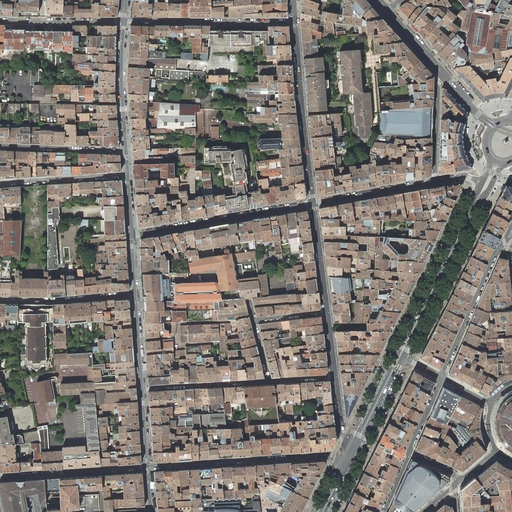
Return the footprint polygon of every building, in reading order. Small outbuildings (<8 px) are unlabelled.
[(8,16),(12,16),(13,0),(11,0),(11,2),(11,4),(5,3),(5,2),(6,2),(6,1),(6,0),(2,0),(1,16),(8,16)] [(29,12),(28,0),(18,0),(19,5),(19,12),(29,12)] [(28,0),(29,12),(31,12),(38,12),(38,8),(39,8),(38,0),(28,0)] [(63,13),(64,1),(63,0),(45,0),(45,1),(44,1),(44,5),(46,5),(46,6),(46,13),(52,13),(54,13),(63,13)] [(164,17),(168,17),(168,3),(168,2),(167,0),(165,0),(165,2),(158,2),(157,0),(153,0),(153,1),(153,3),(152,11),(152,17),(164,17)] [(168,3),(168,17),(175,17),(181,17),(181,3),(180,0),(167,0),(168,2),(168,3)] [(180,0),(181,3),(181,17),(183,17),(189,17),(188,0),(180,0)] [(210,0),(188,0),(189,17),(202,17),(212,17),(211,7),(211,1),(210,0)] [(321,11),(322,11),(325,12),(326,5),(319,3),(318,3),(308,0),(303,0),(303,3),(303,5),(317,10),(318,5),(321,6),(320,9),(319,8),(319,10),(321,11)] [(340,13),(340,14),(360,17),(371,7),(364,0),(352,0),(353,0),(351,0),(341,0),(341,1),(344,1),(342,13),(340,13)] [(417,5),(413,0),(409,0),(399,8),(399,9),(404,14),(408,19),(418,6),(417,5)] [(441,56),(444,59),(461,42),(463,41),(466,37),(467,31),(471,10),(474,10),(475,9),(485,10),(489,3),(490,0),(458,0),(459,1),(462,4),(465,7),(466,9),(466,10),(465,10),(462,20),(460,28),(459,29),(459,30),(457,30),(457,33),(438,52),(441,56)] [(511,0),(499,0),(496,6),(493,13),(502,14),(510,15),(511,15),(511,0)] [(73,2),(70,2),(67,1),(64,1),(63,13),(63,17),(68,17),(73,17),(73,9),(76,9),(78,9),(78,4),(78,2),(76,2),(73,2)] [(131,17),(142,17),(143,2),(133,1),(131,13),(131,16),(131,17)] [(148,17),(152,17),(152,11),(153,3),(148,4),(148,2),(143,2),(142,17),(148,17)] [(287,12),(287,2),(271,4),(270,4),(262,4),(262,13),(257,13),(257,17),(287,17),(288,17),(288,15),(287,12)] [(95,4),(91,3),(91,9),(78,9),(76,9),(73,9),(73,17),(92,17),(98,17),(99,5),(95,4)] [(452,68),(454,70),(456,67),(459,64),(462,64),(464,63),(464,66),(469,65),(470,65),(493,61),(491,52),(501,51),(505,50),(508,30),(505,29),(496,28),(488,26),(491,12),(493,13),(496,6),(489,3),(485,10),(475,9),(474,10),(471,10),(467,31),(466,37),(463,41),(461,42),(444,59),(452,68)] [(229,6),(229,17),(236,17),(245,17),(245,14),(257,13),(262,13),(262,4),(256,5),(256,4),(251,4),(245,5),(232,6),(229,6)] [(118,11),(118,7),(99,5),(98,17),(117,17),(117,16),(118,11)] [(302,8),(301,12),(312,15),(321,19),(322,11),(321,11),(320,15),(318,14),(319,10),(317,10),(303,5),(302,8)] [(409,21),(412,23),(426,6),(427,5),(425,5),(423,5),(420,8),(418,6),(408,19),(409,21)] [(428,41),(431,45),(442,32),(446,27),(447,26),(451,21),(456,16),(450,11),(453,8),(450,7),(450,5),(448,5),(448,7),(447,9),(447,12),(445,14),(436,25),(425,38),(428,41)] [(415,27),(418,31),(429,18),(432,15),(438,7),(433,7),(430,7),(426,6),(412,23),(415,27)] [(218,17),(223,17),(223,7),(211,7),(212,17),(218,17)] [(376,12),(371,7),(360,17),(361,18),(366,21),(382,19),(376,12)] [(422,35),(425,38),(436,25),(445,14),(438,8),(438,7),(432,15),(429,18),(418,31),(422,35)] [(456,15),(462,20),(465,10),(461,10),(456,15)] [(300,16),(300,19),(318,24),(325,26),(325,21),(327,12),(325,12),(322,11),(321,19),(312,15),(301,12),(300,16)] [(325,21),(332,22),(360,26),(361,18),(360,17),(340,14),(327,12),(325,21)] [(511,15),(510,15),(502,14),(493,13),(491,12),(488,26),(496,28),(505,29),(508,30),(511,30),(511,15)] [(451,21),(460,28),(462,20),(456,15),(456,16),(451,21)] [(360,26),(361,34),(367,33),(367,32),(373,31),(391,29),(386,23),(382,19),(366,21),(361,18),(360,26)] [(301,25),(301,26),(316,31),(317,26),(321,27),(320,31),(321,31),(324,29),(325,26),(318,24),(300,19),(301,25)] [(320,38),(323,38),(334,37),(332,22),(325,21),(325,26),(324,29),(321,31),(321,32),(320,38)] [(435,49),(438,52),(457,33),(457,30),(459,30),(459,29),(460,28),(451,21),(447,26),(446,27),(442,32),(431,45),(435,49)] [(116,25),(95,25),(95,28),(98,28),(98,33),(95,33),(95,36),(116,36),(116,30),(116,26),(116,25)] [(154,35),(155,25),(154,25),(154,26),(130,25),(130,31),(130,34),(129,34),(148,35),(154,35)] [(160,26),(155,25),(154,35),(157,35),(169,36),(169,26),(160,26)] [(175,26),(169,26),(169,36),(172,36),(178,37),(178,38),(179,39),(182,40),(183,39),(183,37),(182,37),(183,26),(175,26)] [(191,26),(183,26),(182,37),(183,37),(189,37),(190,37),(190,34),(191,35),(193,35),(194,35),(194,37),(200,37),(201,26),(191,26)] [(202,26),(201,26),(200,37),(201,38),(209,38),(209,32),(209,31),(210,26),(202,26)] [(288,26),(267,26),(268,31),(269,45),(290,45),(289,34),(288,26)] [(301,26),(302,41),(312,40),(311,39),(316,39),(320,38),(321,32),(316,31),(301,26)] [(391,29),(373,31),(373,38),(396,34),(393,31),(391,29)] [(0,55),(2,55),(2,51),(3,51),(3,49),(12,49),(13,31),(4,30),(4,41),(4,44),(0,43),(0,55)] [(13,31),(12,49),(24,49),(24,47),(24,31),(13,31)] [(32,31),(24,31),(24,47),(27,47),(28,47),(30,47),(30,50),(34,50),(34,47),(34,31),(32,31)] [(37,31),(34,31),(34,47),(34,50),(44,50),(44,47),(43,46),(44,31),(37,31)] [(49,49),(53,49),(53,31),(50,31),(44,31),(43,46),(44,47),(49,47),(49,49)] [(53,31),(53,49),(57,49),(57,47),(62,47),(63,47),(63,31),(56,31),(53,31)] [(63,47),(63,51),(68,51),(68,52),(68,53),(72,52),(72,46),(78,47),(78,36),(77,36),(75,36),(73,36),(73,31),(67,31),(66,31),(63,31),(63,47)] [(209,32),(209,38),(208,46),(253,46),(253,45),(259,45),(258,40),(263,40),(263,45),(269,45),(268,31),(209,31),(209,32)] [(148,35),(129,34),(129,42),(148,42),(148,37),(150,37),(150,38),(154,38),(155,38),(157,38),(157,35),(154,35),(148,35)] [(396,34),(373,38),(374,46),(402,41),(398,37),(396,34)] [(83,36),(82,36),(82,38),(87,38),(87,47),(116,49),(116,36),(95,36),(87,36),(84,36),(83,36)] [(193,42),(192,53),(193,53),(200,53),(201,42),(201,38),(200,37),(194,37),(190,37),(189,37),(189,41),(193,42)] [(303,51),(303,58),(318,57),(316,39),(311,39),(312,40),(302,41),(303,51)] [(402,41),(374,46),(375,53),(380,53),(395,51),(405,50),(410,49),(405,45),(402,41)] [(148,42),(129,42),(129,50),(148,51),(153,51),(153,47),(156,47),(157,47),(157,44),(150,44),(148,44),(148,42)] [(290,49),(290,45),(269,45),(263,45),(263,48),(266,47),(266,53),(263,53),(263,55),(265,55),(267,55),(291,54),(290,49)] [(116,56),(116,49),(87,47),(87,51),(94,52),(94,55),(116,56)] [(505,50),(501,51),(502,56),(511,55),(511,56),(508,57),(509,58),(510,58),(511,58),(511,57),(511,48),(510,49),(505,50)] [(342,64),(340,64),(339,64),(340,74),(343,74),(344,93),(352,93),(354,115),(355,115),(355,126),(358,125),(358,134),(361,138),(368,137),(370,134),(369,124),(372,124),(371,117),(372,117),(370,92),(362,93),(359,60),(360,60),(359,49),(339,51),(340,58),(341,58),(342,64)] [(129,50),(128,57),(146,58),(147,58),(161,58),(161,51),(157,51),(156,51),(153,51),(148,51),(129,50)] [(456,67),(454,70),(469,86),(483,102),(489,99),(493,98),(506,97),(511,85),(511,57),(511,58),(510,58),(498,81),(496,82),(495,78),(485,80),(484,81),(473,70),(477,66),(481,66),(481,68),(484,70),(492,68),(494,66),(493,62),(502,60),(502,56),(501,51),(491,52),(493,61),(470,65),(469,65),(464,66),(456,67)] [(72,54),(72,62),(84,62),(84,54),(72,54)] [(291,58),(291,54),(267,55),(265,55),(265,56),(266,57),(267,57),(267,59),(276,59),(276,65),(291,65),(291,58)] [(405,55),(396,56),(388,57),(389,62),(392,61),(397,66),(399,64),(401,66),(397,70),(397,71),(398,71),(398,74),(401,76),(419,60),(416,57),(414,54),(405,55)] [(92,63),(115,64),(116,56),(94,55),(92,55),(92,61),(92,63)] [(308,112),(326,110),(324,88),(326,87),(325,79),(324,79),(322,56),(318,57),(303,58),(303,60),(304,62),(304,72),(305,80),(305,82),(306,93),(306,96),(307,102),(307,107),(307,111),(308,112)] [(128,57),(128,67),(146,68),(153,69),(162,69),(169,70),(175,70),(176,59),(161,58),(147,58),(146,58),(128,57)] [(392,71),(392,74),(393,81),(398,80),(398,82),(398,85),(409,84),(408,83),(414,78),(426,67),(422,64),(419,60),(401,76),(398,74),(398,71),(397,71),(392,71)] [(72,69),(76,70),(115,72),(115,67),(115,64),(92,63),(90,62),(88,62),(84,62),(72,62),(72,69)] [(265,65),(259,65),(259,75),(276,75),(292,75),(292,70),(291,65),(276,65),(267,65),(265,65)] [(162,77),(162,69),(153,69),(146,68),(128,67),(127,77),(149,78),(152,79),(155,79),(188,82),(189,71),(175,70),(169,70),(169,78),(162,77)] [(430,72),(426,67),(414,78),(408,83),(409,84),(412,84),(419,84),(425,84),(425,80),(433,76),(430,72)] [(31,85),(34,85),(38,85),(39,75),(39,73),(39,69),(39,68),(31,68),(31,70),(31,85)] [(94,83),(94,86),(115,87),(115,77),(115,72),(76,70),(75,73),(83,73),(84,73),(85,75),(89,75),(90,74),(94,74),(94,83)] [(44,85),(51,85),(52,85),(52,80),(45,80),(45,75),(39,75),(38,85),(44,85)] [(413,98),(414,99),(433,99),(433,92),(434,76),(433,76),(425,80),(425,84),(419,84),(412,84),(413,94),(412,95),(412,98),(413,99),(413,98)] [(127,80),(128,94),(153,95),(154,95),(154,93),(155,93),(156,93),(156,92),(155,92),(154,91),(154,89),(154,85),(155,79),(152,79),(149,78),(127,77),(127,80)] [(248,106),(260,107),(261,107),(261,104),(262,104),(262,100),(264,100),(267,100),(267,94),(267,89),(274,89),(274,93),(294,93),(293,87),(293,82),(259,82),(248,82),(248,89),(248,94),(248,106)] [(45,94),(51,94),(51,85),(44,85),(44,88),(40,88),(40,87),(38,87),(38,85),(34,85),(33,96),(45,97),(45,94)] [(58,85),(58,94),(71,94),(71,89),(71,85),(58,85)] [(92,85),(84,85),(85,101),(90,101),(93,98),(93,90),(93,86),(92,85)] [(201,92),(200,103),(210,103),(211,92),(201,92)] [(452,96),(448,92),(442,97),(451,107),(457,101),(452,96)] [(128,94),(129,100),(146,102),(153,102),(153,95),(128,94)] [(451,107),(442,97),(441,96),(441,108),(440,119),(444,118),(448,119),(449,119),(448,114),(449,113),(447,111),(451,107)] [(414,99),(385,102),(385,109),(405,108),(411,108),(433,106),(433,102),(433,99),(414,99)] [(129,100),(129,109),(149,110),(155,110),(158,111),(159,102),(154,102),(153,106),(152,107),(147,107),(146,102),(129,100)] [(469,115),(457,101),(451,107),(447,111),(449,113),(453,116),(452,118),(452,120),(464,124),(465,122),(465,121),(466,119),(467,117),(468,116),(469,115)] [(185,128),(195,128),(195,111),(199,112),(199,108),(200,105),(159,102),(158,111),(158,119),(157,128),(166,128),(185,128)] [(11,103),(9,103),(9,112),(20,112),(20,107),(20,103),(11,103)] [(30,104),(30,107),(30,112),(38,112),(39,112),(39,109),(38,104),(33,104),(30,104)] [(56,113),(57,124),(65,124),(65,118),(59,118),(59,113),(65,113),(64,104),(56,104),(56,113)] [(65,118),(65,124),(67,124),(73,125),(73,122),(67,122),(67,118),(74,118),(74,125),(76,125),(75,121),(75,113),(75,104),(64,104),(65,113),(65,118)] [(93,113),(117,112),(116,109),(116,105),(93,105),(91,105),(91,108),(93,108),(93,113)] [(405,108),(379,110),(380,119),(380,132),(407,133),(410,133),(411,111),(432,112),(432,109),(433,106),(411,108),(405,108)] [(196,134),(196,139),(203,139),(204,109),(199,108),(199,112),(195,111),(195,128),(196,134)] [(129,109),(130,118),(145,118),(148,118),(148,117),(146,116),(146,112),(149,112),(149,110),(129,109)] [(378,132),(378,134),(391,134),(416,135),(416,138),(432,137),(432,125),(432,112),(411,111),(410,133),(380,132),(378,132)] [(331,136),(342,135),(341,123),(340,113),(334,113),(329,114),(330,124),(309,127),(310,138),(331,136)] [(282,149),(300,146),(298,137),(298,135),(295,114),(278,114),(260,114),(253,114),(249,114),(249,121),(253,120),(253,122),(275,123),(278,123),(281,123),(281,138),(260,139),(257,142),(257,146),(260,149),(276,148),(276,149),(278,149),(282,149)] [(329,114),(308,115),(309,127),(330,124),(329,114)] [(145,118),(130,118),(131,129),(146,129),(146,124),(151,124),(151,118),(148,118),(145,118)] [(157,128),(158,119),(154,119),(151,118),(151,124),(146,124),(146,129),(157,128)] [(444,118),(440,119),(440,131),(446,131),(451,132),(462,133),(462,132),(462,130),(462,128),(463,127),(463,126),(464,124),(452,120),(450,120),(449,119),(448,119),(444,118)] [(40,125),(40,127),(40,128),(40,130),(40,144),(46,144),(52,144),(52,131),(52,129),(53,123),(51,123),(50,129),(50,131),(42,130),(42,128),(43,128),(43,123),(40,123),(40,125)] [(0,142),(4,142),(9,143),(9,128),(9,125),(7,125),(7,127),(1,127),(2,125),(0,124),(0,142)] [(65,124),(65,132),(64,145),(70,145),(76,145),(76,136),(76,128),(76,125),(74,125),(73,125),(67,124),(65,124)] [(9,128),(9,143),(16,143),(21,143),(20,128),(20,125),(15,125),(15,128),(12,128),(12,125),(9,125),(9,128)] [(20,128),(21,143),(25,143),(30,143),(30,127),(30,126),(29,126),(28,126),(28,127),(25,127),(25,128),(20,128)] [(30,127),(30,143),(36,144),(40,144),(40,130),(40,128),(40,127),(30,127)] [(118,127),(98,127),(98,131),(89,131),(85,132),(85,136),(94,135),(103,135),(118,135),(118,130),(118,127)] [(52,131),(52,144),(58,145),(64,145),(65,132),(52,131)] [(446,131),(440,131),(438,166),(453,164),(453,158),(467,157),(465,153),(464,150),(463,146),(462,144),(462,143),(462,141),(462,138),(462,133),(451,132),(446,131)] [(391,134),(378,134),(378,136),(374,142),(371,149),(370,153),(369,155),(374,155),(375,186),(379,185),(383,184),(381,165),(382,159),(383,157),(383,154),(384,151),(390,137),(391,134)] [(76,136),(76,145),(82,145),(88,146),(88,137),(95,137),(94,135),(85,136),(76,136)] [(103,135),(94,135),(95,137),(95,138),(100,138),(100,146),(103,146),(119,147),(119,140),(118,135),(103,135)] [(345,145),(345,141),(344,141),(332,143),(331,136),(310,138),(312,149),(333,147),(341,146),(343,145),(345,145)] [(403,139),(390,137),(384,151),(383,154),(389,155),(387,160),(390,161),(395,146),(397,142),(402,142),(403,139)] [(431,141),(432,137),(414,138),(414,145),(414,147),(423,146),(431,145),(431,141)] [(414,145),(414,138),(406,139),(406,145),(412,145),(412,148),(407,148),(405,148),(404,181),(408,180),(413,179),(414,148),(414,147),(414,145)] [(406,145),(406,139),(403,139),(402,142),(400,147),(396,158),(395,164),(396,182),(400,181),(404,181),(405,148),(406,145)] [(431,159),(431,145),(423,146),(422,177),(426,177),(429,176),(430,174),(431,159)] [(301,156),(300,146),(282,149),(278,149),(279,158),(301,156)] [(333,147),(312,149),(313,160),(334,157),(333,149),(335,149),(335,150),(340,149),(341,148),(341,146),(333,147)] [(393,183),(396,182),(395,164),(396,158),(400,147),(395,146),(390,161),(390,162),(390,164),(391,173),(388,173),(390,183),(393,183)] [(423,146),(414,147),(414,148),(413,179),(417,178),(422,177),(423,146)] [(243,209),(249,208),(246,193),(245,183),(248,183),(246,174),(246,171),(245,172),(245,168),(248,167),(247,160),(245,161),(244,154),(245,154),(245,148),(230,151),(230,147),(204,148),(204,162),(216,162),(215,168),(219,167),(219,162),(231,162),(232,162),(230,163),(232,174),(232,177),(233,184),(233,185),(235,195),(225,197),(227,212),(243,209)] [(133,155),(133,158),(148,157),(148,154),(171,153),(170,148),(155,148),(132,150),(133,155)] [(181,156),(195,155),(195,148),(192,148),(180,148),(181,156)] [(28,166),(28,152),(19,151),(14,151),(14,161),(14,165),(19,166),(18,162),(24,162),(24,166),(28,166)] [(67,156),(68,153),(65,153),(60,153),(56,153),(56,166),(62,166),(65,166),(70,166),(70,162),(69,162),(69,156),(67,156)] [(81,167),(86,166),(87,160),(87,154),(83,154),(79,153),(79,162),(79,167),(81,167)] [(101,161),(101,154),(93,154),(87,154),(87,160),(86,166),(94,165),(93,161),(101,161)] [(107,164),(107,163),(106,154),(103,154),(101,154),(101,161),(93,161),(94,165),(96,165),(107,164)] [(107,163),(120,163),(120,159),(120,155),(106,154),(107,163)] [(374,155),(369,155),(368,163),(367,163),(369,187),(372,186),(375,186),(374,155)] [(302,165),(301,156),(279,158),(255,161),(256,170),(302,165)] [(341,163),(340,156),(334,157),(313,160),(314,166),(314,170),(332,168),(335,168),(339,167),(341,167),(348,166),(347,163),(345,163),(344,162),(341,163)] [(386,184),(390,183),(388,173),(391,173),(390,164),(386,164),(385,158),(385,159),(385,156),(383,157),(382,159),(381,165),(383,184),(386,184)] [(468,159),(467,157),(453,158),(453,164),(455,172),(463,170),(471,169),(472,166),(469,161),(468,159)] [(121,166),(120,163),(107,163),(107,164),(108,172),(121,171),(121,166)] [(154,163),(141,164),(141,163),(133,164),(134,176),(134,179),(143,178),(144,177),(145,177),(147,176),(148,177),(161,177),(169,177),(171,177),(174,177),(178,177),(178,174),(174,174),(174,163),(154,163)] [(365,188),(369,187),(367,163),(361,164),(358,165),(358,168),(360,188),(365,188)] [(102,172),(108,172),(107,164),(96,165),(96,173),(102,172)] [(453,164),(438,166),(438,174),(439,175),(447,173),(455,172),(453,164)] [(14,178),(14,165),(13,165),(11,165),(7,165),(5,165),(6,179),(9,178),(14,178)] [(19,178),(22,178),(22,166),(19,166),(14,165),(14,178),(19,178)] [(96,173),(96,165),(94,165),(86,166),(81,167),(81,174),(88,173),(96,173)] [(303,174),(302,165),(256,170),(257,179),(303,174)] [(356,189),(360,188),(358,168),(358,165),(355,165),(349,166),(350,173),(352,190),(356,189)] [(31,166),(28,166),(24,166),(22,166),(22,178),(31,177),(31,166)] [(48,176),(48,168),(42,168),(42,166),(36,166),(36,177),(43,176),(48,176)] [(72,174),(71,166),(70,166),(65,166),(62,166),(62,175),(67,175),(72,174)] [(348,190),(352,190),(350,173),(349,166),(348,166),(341,167),(339,167),(340,175),(341,180),(342,180),(344,191),(348,190)] [(179,191),(179,193),(179,196),(186,195),(186,201),(187,200),(189,219),(193,218),(196,217),(196,201),(195,199),(195,196),(195,178),(195,170),(195,168),(190,168),(188,168),(188,183),(178,183),(178,184),(178,187),(179,191)] [(324,180),(332,179),(332,176),(333,176),(332,168),(314,170),(315,176),(316,181),(324,180)] [(211,177),(210,170),(201,170),(202,179),(211,177)] [(304,182),(303,174),(257,179),(259,188),(264,187),(266,187),(274,186),(277,185),(280,185),(284,185),(285,185),(293,184),(304,182)] [(339,192),(344,191),(342,180),(341,180),(340,175),(338,175),(336,175),(333,176),(332,176),(332,179),(334,193),(339,192)] [(135,185),(135,188),(154,186),(170,186),(171,186),(178,187),(178,184),(178,177),(174,177),(171,177),(169,177),(169,179),(171,179),(171,185),(169,185),(169,184),(166,184),(166,181),(165,180),(157,180),(147,180),(147,176),(145,177),(144,177),(143,178),(134,179),(135,185)] [(330,194),(334,193),(332,179),(324,180),(325,194),(330,194)] [(106,197),(123,195),(122,187),(122,180),(101,181),(102,193),(103,197),(106,196),(106,197)] [(211,215),(216,214),(212,195),(212,193),(210,194),(209,189),(212,188),(211,180),(203,182),(204,189),(202,190),(203,195),(206,216),(211,215)] [(321,195),(325,194),(324,180),(316,181),(316,189),(317,195),(317,196),(318,196),(321,195)] [(102,193),(101,181),(97,182),(93,182),(94,193),(94,197),(95,197),(97,197),(97,193),(102,193)] [(87,193),(86,182),(83,183),(78,183),(79,194),(82,194),(82,197),(87,197),(87,193)] [(94,193),(93,182),(89,182),(86,182),(87,193),(87,197),(91,197),(90,193),(94,193)] [(306,198),(304,182),(293,184),(296,200),(302,199),(306,198)] [(451,184),(444,186),(445,195),(455,200),(462,185),(462,182),(451,184)] [(64,184),(59,184),(59,196),(59,200),(59,204),(62,204),(61,200),(64,200),(64,196),(71,196),(71,183),(64,184)] [(79,194),(78,183),(75,183),(71,183),(71,196),(71,197),(73,197),(73,194),(79,194)] [(51,185),(47,185),(48,207),(52,207),(59,207),(59,204),(59,200),(59,196),(59,184),(51,185)] [(296,200),(293,184),(285,185),(284,185),(286,201),(291,201),(296,200)] [(286,201),(284,185),(280,185),(277,185),(274,186),(277,203),(281,202),(286,201)] [(135,192),(136,194),(148,194),(154,194),(155,194),(155,191),(165,191),(165,188),(170,188),(171,193),(179,193),(179,191),(178,187),(171,186),(170,186),(154,186),(135,188),(135,192)] [(277,203),(274,186),(266,187),(264,187),(265,189),(270,188),(270,191),(269,192),(265,193),(268,205),(272,204),(277,203)] [(432,188),(426,189),(429,205),(430,209),(435,208),(438,203),(437,202),(439,202),(438,198),(438,197),(438,196),(441,195),(442,196),(443,194),(445,195),(444,186),(432,188)] [(505,186),(500,197),(511,202),(511,201),(511,200),(511,186),(509,186),(505,186)] [(10,199),(10,187),(4,188),(2,188),(3,199),(7,199),(7,200),(7,201),(8,201),(9,201),(10,201),(10,200),(10,199)] [(17,204),(21,204),(21,201),(20,187),(13,187),(10,187),(10,199),(10,200),(11,201),(11,204),(15,204),(14,201),(17,201),(17,204)] [(264,187),(259,188),(258,188),(258,190),(255,191),(258,206),(263,205),(268,205),(265,193),(265,189),(264,187)] [(418,190),(422,211),(430,209),(429,205),(426,189),(422,189),(418,190)] [(410,192),(415,220),(424,220),(422,211),(418,190),(414,191),(410,192)] [(258,206),(255,191),(246,193),(249,208),(253,207),(258,206)] [(405,214),(406,220),(407,220),(415,220),(410,192),(405,192),(401,193),(405,214)] [(136,194),(136,206),(165,201),(167,201),(166,193),(155,194),(154,194),(154,198),(149,199),(148,194),(136,194)] [(222,213),(227,212),(225,197),(224,193),(212,195),(216,214),(222,213)] [(397,215),(398,220),(406,220),(405,214),(401,193),(396,194),(393,195),(395,208),(396,212),(397,215)] [(455,200),(445,195),(443,194),(442,196),(440,198),(438,198),(439,202),(451,208),(455,200)] [(97,205),(123,205),(123,200),(123,195),(106,197),(106,196),(103,197),(97,197),(95,197),(95,198),(97,198),(97,205)] [(186,195),(179,196),(180,199),(182,220),(185,219),(189,219),(187,200),(186,201),(186,195)] [(201,217),(206,216),(203,195),(195,196),(195,199),(196,201),(196,217),(201,217)] [(384,196),(389,220),(398,220),(397,215),(396,212),(395,208),(393,195),(388,195),(384,196)] [(380,219),(389,220),(384,196),(380,197),(376,197),(380,219)] [(371,219),(372,219),(380,219),(376,197),(371,198),(367,199),(371,219)] [(511,202),(500,197),(496,204),(508,210),(509,207),(511,208),(511,202)] [(182,220),(180,199),(172,200),(173,204),(176,204),(177,208),(173,208),(175,221),(178,220),(182,220)] [(363,200),(359,200),(362,220),(371,219),(367,199),(363,200)] [(167,210),(170,222),(172,222),(175,221),(173,208),(171,208),(170,205),(173,204),(172,200),(167,201),(165,201),(167,210)] [(354,219),(356,226),(362,227),(363,227),(359,200),(355,201),(351,202),(354,219)] [(152,213),(159,212),(167,210),(165,201),(136,206),(137,212),(137,215),(152,213)] [(346,219),(354,219),(351,202),(347,203),(343,203),(346,219)] [(435,208),(448,214),(451,208),(439,202),(437,202),(438,203),(435,208)] [(338,215),(338,219),(346,219),(343,203),(339,204),(336,205),(338,215)] [(496,205),(492,213),(506,221),(509,215),(506,213),(507,211),(508,210),(496,204),(496,205)] [(123,205),(103,205),(105,219),(107,219),(124,219),(124,217),(122,217),(122,215),(124,213),(124,207),(123,205)] [(329,206),(329,218),(337,218),(337,219),(338,219),(338,215),(336,205),(332,205),(329,206)] [(319,208),(320,218),(329,218),(329,206),(323,207),(319,208)] [(48,271),(48,275),(51,275),(51,279),(53,279),(52,269),(57,268),(58,268),(58,267),(58,266),(55,227),(59,227),(60,227),(60,220),(59,215),(59,207),(52,207),(48,207),(48,213),(48,267),(48,271)] [(430,221),(444,221),(448,214),(435,208),(430,209),(422,211),(424,220),(430,221)] [(159,212),(162,223),(165,223),(170,222),(167,210),(159,212)] [(299,211),(295,212),(296,222),(298,221),(309,220),(308,210),(307,210),(299,211)] [(157,224),(162,223),(159,212),(152,213),(153,225),(157,224)] [(289,213),(285,214),(286,223),(288,238),(289,242),(289,243),(290,250),(291,254),(299,253),(298,248),(298,246),(300,244),(299,241),(300,241),(299,236),(299,235),(298,233),(298,229),(297,225),(296,222),(295,212),(289,213)] [(146,226),(153,225),(152,213),(137,215),(138,221),(138,227),(138,228),(139,228),(146,226)] [(492,213),(487,223),(497,228),(498,227),(504,230),(508,222),(506,221),(492,213)] [(281,214),(277,215),(279,232),(279,234),(280,239),(280,240),(281,245),(289,243),(289,242),(288,238),(286,223),(285,214),(281,214)] [(255,243),(255,249),(264,248),(263,246),(263,243),(266,242),(266,243),(267,243),(267,244),(268,244),(268,243),(269,243),(269,242),(272,241),(277,241),(278,244),(275,245),(276,250),(276,252),(282,251),(281,245),(280,240),(280,239),(279,234),(279,232),(277,215),(272,216),(268,217),(264,217),(259,218),(252,219),(254,239),(255,243)] [(321,223),(321,225),(346,227),(356,226),(354,219),(346,219),(338,219),(337,219),(337,218),(329,218),(320,218),(321,223)] [(105,234),(125,233),(125,226),(124,219),(107,219),(105,219),(104,219),(105,234)] [(248,220),(244,221),(246,241),(249,240),(250,243),(255,243),(254,239),(252,219),(248,220)] [(362,227),(362,236),(379,236),(380,219),(372,219),(372,227),(370,227),(370,231),(366,230),(366,227),(363,227),(362,227)] [(6,296),(11,296),(12,282),(12,281),(12,279),(10,279),(10,277),(11,259),(11,255),(12,254),(20,255),(21,220),(12,220),(4,220),(3,234),(0,235),(0,256),(2,256),(1,270),(1,275),(1,279),(0,296),(6,296)] [(310,227),(309,220),(298,221),(299,225),(297,225),(298,229),(310,227)] [(414,223),(414,228),(422,229),(427,229),(440,230),(444,221),(430,221),(424,220),(415,220),(407,220),(407,223),(408,224),(411,224),(412,223),(414,223)] [(239,222),(236,222),(237,231),(237,234),(238,242),(246,241),(244,221),(239,222)] [(230,223),(228,224),(230,244),(238,242),(237,234),(237,231),(236,222),(230,223)] [(487,223),(483,230),(499,238),(504,230),(498,227),(497,228),(487,223)] [(219,225),(209,227),(212,247),(218,246),(221,245),(222,255),(214,256),(198,259),(188,260),(190,272),(187,272),(188,277),(192,277),(194,276),(193,272),(210,269),(210,268),(216,267),(219,282),(219,285),(220,288),(220,289),(220,291),(220,293),(222,300),(228,299),(245,298),(252,298),(252,297),(260,297),(258,277),(235,279),(232,261),(256,258),(255,251),(247,252),(246,252),(245,252),(239,253),(232,254),(231,251),(230,244),(228,224),(219,225)] [(322,231),(322,234),(345,235),(347,235),(350,235),(353,235),(358,236),(362,236),(362,227),(356,226),(346,227),(321,225),(322,231)] [(188,251),(188,258),(188,260),(198,259),(196,250),(212,247),(209,227),(200,229),(194,230),(196,249),(191,249),(188,249),(188,251)] [(310,227),(298,229),(298,233),(301,233),(301,234),(299,235),(299,236),(301,236),(311,234),(310,227)] [(410,228),(409,228),(409,234),(401,234),(400,238),(403,238),(408,238),(435,240),(440,230),(427,229),(422,229),(414,228),(410,228)] [(187,231),(184,232),(186,246),(188,246),(187,243),(190,242),(191,249),(196,249),(194,230),(187,231)] [(499,238),(483,230),(478,241),(493,248),(499,238)] [(179,232),(177,233),(183,248),(186,248),(186,246),(184,232),(179,232)] [(125,233),(105,234),(105,238),(98,239),(98,238),(91,238),(91,242),(100,242),(105,241),(126,241),(126,236),(125,233)] [(176,246),(177,252),(184,250),(183,248),(177,233),(174,233),(171,234),(176,246)] [(174,258),(179,257),(177,252),(176,246),(171,234),(168,234),(165,235),(167,242),(169,241),(171,248),(173,247),(175,252),(175,253),(173,253),(174,256),(174,258)] [(301,236),(299,236),(300,241),(299,241),(300,244),(302,243),(312,242),(311,234),(301,236)] [(323,238),(323,241),(341,242),(343,242),(344,238),(347,239),(348,239),(348,237),(347,237),(347,235),(345,235),(322,234),(323,238)] [(162,235),(159,236),(163,251),(167,249),(168,253),(169,255),(171,255),(171,256),(174,256),(173,253),(173,252),(171,248),(169,241),(167,242),(165,235),(162,235)] [(159,257),(159,260),(166,260),(165,254),(162,255),(161,252),(164,252),(163,251),(159,236),(156,236),(153,237),(155,245),(155,246),(155,247),(156,252),(156,254),(156,256),(159,255),(159,257)] [(358,236),(357,242),(367,243),(366,251),(357,251),(357,258),(370,258),(372,258),(375,259),(381,259),(389,259),(390,259),(397,260),(425,261),(435,240),(408,238),(403,238),(400,238),(399,238),(383,237),(382,237),(379,236),(362,236),(358,236)] [(141,245),(141,248),(153,247),(155,247),(155,246),(155,245),(153,237),(141,239),(140,239),(140,240),(141,245)] [(324,246),(324,248),(340,249),(341,249),(346,250),(353,250),(357,250),(357,243),(350,242),(343,242),(341,242),(323,241),(324,246)] [(493,248),(478,241),(474,249),(490,257),(493,248)] [(298,248),(299,253),(300,254),(303,253),(313,251),(312,242),(302,243),(300,244),(298,246),(298,248)] [(127,251),(126,247),(108,248),(108,253),(95,254),(95,257),(106,257),(108,257),(127,256),(127,251)] [(325,254),(325,256),(337,257),(340,257),(341,257),(346,257),(346,254),(348,254),(353,254),(352,257),(356,257),(357,258),(357,251),(357,250),(353,250),(346,250),(341,249),(340,249),(324,248),(325,254)] [(490,257),(474,249),(471,256),(486,264),(490,257)] [(303,253),(300,254),(300,256),(301,260),(302,260),(303,262),(304,262),(314,260),(313,251),(303,253)] [(127,259),(127,256),(108,257),(106,257),(95,257),(95,259),(98,259),(98,263),(95,263),(95,264),(103,264),(106,264),(106,260),(108,260),(109,264),(127,263),(127,259)] [(326,263),(326,267),(341,267),(349,268),(350,257),(346,257),(341,257),(340,257),(340,260),(337,259),(337,257),(325,256),(326,263)] [(486,264),(471,256),(467,264),(483,271),(486,264)] [(355,268),(356,268),(369,269),(370,258),(357,258),(356,257),(356,261),(355,265),(355,268)] [(488,283),(509,281),(508,259),(499,258),(488,283)] [(141,268),(141,273),(154,273),(160,273),(163,273),(169,273),(169,269),(169,265),(169,259),(166,260),(159,260),(160,265),(154,265),(154,260),(140,260),(141,268)] [(381,259),(375,259),(374,268),(374,269),(382,270),(383,270),(388,270),(391,271),(396,271),(419,272),(425,261),(397,260),(390,259),(389,259),(381,259)] [(302,266),(303,271),(305,271),(315,269),(314,260),(304,262),(305,266),(302,266)] [(292,266),(292,268),(293,273),(303,271),(302,266),(302,264),(292,266)] [(483,271),(467,264),(463,271),(480,279),(483,271)] [(35,296),(48,296),(48,279),(48,275),(48,271),(48,267),(47,267),(47,268),(46,268),(45,268),(45,269),(44,269),(44,270),(44,271),(44,279),(40,279),(40,278),(26,278),(22,278),(22,271),(19,270),(19,276),(19,278),(19,287),(20,287),(19,296),(35,296)] [(327,274),(327,276),(340,276),(341,276),(350,277),(351,277),(355,277),(356,268),(355,268),(349,268),(341,267),(326,267),(327,274)] [(284,269),(286,283),(294,281),(300,281),(305,280),(316,278),(315,269),(305,271),(303,271),(293,273),(292,268),(284,269)] [(355,277),(364,278),(369,278),(371,278),(372,278),(374,278),(383,279),(391,280),(396,280),(398,280),(415,281),(419,272),(396,271),(391,271),(388,270),(383,270),(382,270),(374,269),(373,269),(372,269),(369,269),(356,268),(355,277)] [(16,296),(19,296),(20,287),(19,287),(19,278),(19,276),(19,270),(15,269),(15,276),(10,277),(10,279),(12,279),(12,281),(15,281),(16,282),(12,282),(11,296),(16,296)] [(74,280),(76,295),(80,294),(85,294),(83,279),(83,278),(83,275),(82,269),(77,269),(78,276),(78,279),(74,280)] [(48,279),(48,296),(57,296),(66,296),(64,276),(64,274),(64,270),(63,270),(62,270),(62,271),(61,271),(61,272),(61,273),(61,274),(61,278),(53,279),(51,279),(51,275),(48,275),(48,279)] [(463,271),(459,279),(476,287),(480,279),(463,271)] [(154,273),(141,273),(143,298),(143,301),(158,301),(158,302),(161,301),(165,301),(168,301),(175,301),(175,295),(175,291),(175,290),(174,285),(171,284),(169,284),(169,273),(163,273),(160,273),(154,273)] [(110,274),(98,275),(99,280),(96,280),(95,277),(85,277),(85,274),(83,275),(83,278),(83,279),(85,294),(90,293),(98,292),(105,292),(112,291),(111,282),(110,274)] [(128,278),(128,275),(110,274),(111,282),(128,283),(128,278)] [(258,275),(258,277),(260,297),(252,297),(252,298),(253,302),(254,304),(288,301),(288,294),(295,293),(294,281),(286,283),(287,290),(288,292),(287,292),(287,293),(286,293),(286,294),(269,296),(266,274),(258,275)] [(64,276),(66,296),(71,295),(76,295),(74,280),(74,276),(74,275),(64,276)] [(318,292),(316,278),(305,280),(306,287),(307,293),(318,292)] [(364,290),(363,295),(365,295),(366,294),(370,294),(371,289),(379,288),(387,288),(393,286),(409,294),(415,281),(398,280),(396,280),(391,280),(383,279),(374,278),(372,278),(371,278),(369,278),(364,278),(364,288),(364,290)] [(459,279),(456,286),(473,294),(476,287),(459,279)] [(300,281),(294,281),(295,293),(296,294),(296,300),(301,300),(302,302),(302,303),(309,303),(319,301),(318,296),(318,292),(307,293),(306,287),(305,280),(300,281)] [(488,283),(481,298),(489,297),(494,297),(510,295),(509,281),(488,283)] [(129,286),(128,283),(111,282),(112,291),(120,290),(129,290),(129,289),(129,286)] [(188,283),(185,283),(177,283),(174,283),(175,290),(175,291),(175,295),(175,301),(168,301),(165,301),(165,310),(168,310),(172,309),(172,311),(186,311),(186,310),(212,310),(213,310),(217,310),(218,314),(248,311),(246,304),(245,298),(228,299),(222,300),(220,293),(220,291),(220,289),(220,288),(219,285),(219,282),(188,283)] [(370,294),(366,294),(367,298),(370,299),(371,298),(384,298),(385,298),(386,296),(388,298),(389,296),(405,303),(409,294),(393,286),(387,288),(379,288),(371,289),(370,294)] [(456,286),(453,293),(470,302),(473,294),(456,286)] [(350,290),(347,290),(331,293),(332,302),(332,303),(348,301),(351,301),(352,301),(355,301),(363,302),(363,295),(364,290),(356,290),(355,290),(350,290)] [(470,302),(453,293),(449,301),(466,310),(470,302)] [(364,304),(364,309),(371,310),(380,310),(382,310),(401,311),(405,303),(389,296),(388,298),(386,296),(385,298),(384,298),(371,298),(370,299),(367,298),(366,294),(365,295),(363,295),(363,302),(364,301),(364,304)] [(495,311),(511,310),(510,295),(494,297),(495,302),(493,302),(494,307),(494,306),(494,307),(495,307),(495,308),(495,307),(495,309),(490,310),(490,312),(494,312),(495,311)] [(481,298),(477,308),(486,312),(490,312),(490,310),(490,302),(489,297),(481,298)] [(129,299),(114,300),(115,308),(112,308),(112,310),(130,308),(130,303),(129,299)] [(109,300),(105,301),(106,308),(107,308),(112,308),(115,308),(114,300),(109,300)] [(97,301),(90,302),(91,321),(100,320),(100,323),(100,328),(103,327),(103,325),(103,321),(103,320),(103,315),(102,313),(102,311),(102,309),(106,308),(105,301),(97,301)] [(152,301),(143,301),(144,311),(160,310),(165,310),(165,301),(161,301),(158,302),(158,301),(152,301)] [(319,304),(319,301),(309,303),(310,310),(315,309),(319,309),(320,308),(319,304)] [(333,315),(334,322),(351,322),(356,322),(362,322),(364,309),(364,304),(364,301),(363,302),(355,301),(352,301),(351,301),(348,301),(332,303),(333,315)] [(466,310),(449,301),(445,308),(464,317),(466,310)] [(76,303),(64,304),(65,323),(66,327),(68,327),(69,326),(68,323),(89,321),(89,325),(90,325),(91,325),(91,321),(90,302),(76,303)] [(302,303),(302,302),(289,304),(290,312),(299,311),(310,310),(309,303),(302,303)] [(10,304),(6,304),(6,319),(6,321),(8,321),(9,319),(18,319),(18,304),(10,304)] [(56,304),(53,304),(53,311),(53,320),(53,324),(60,323),(62,323),(62,330),(64,330),(66,330),(66,327),(65,323),(64,304),(56,304)] [(285,313),(284,304),(272,305),(273,315),(281,314),(285,313)] [(264,306),(266,315),(271,315),(273,315),(272,305),(264,306)] [(264,306),(254,307),(257,317),(261,316),(266,315),(264,306)] [(53,308),(18,309),(18,319),(18,321),(24,321),(26,365),(32,365),(32,366),(33,366),(32,366),(33,366),(33,367),(34,368),(35,368),(35,369),(35,368),(35,369),(36,369),(37,369),(38,369),(38,368),(39,368),(40,368),(40,367),(40,366),(41,366),(41,365),(41,364),(47,364),(46,320),(53,320),(53,311),(53,308)] [(107,310),(102,311),(102,313),(104,313),(104,315),(103,315),(103,320),(103,321),(105,320),(131,318),(130,313),(130,308),(112,310),(107,310)] [(464,317),(445,308),(442,316),(460,325),(464,317)] [(473,318),(470,323),(483,328),(486,330),(489,331),(488,327),(491,326),(491,323),(490,315),(490,312),(486,312),(477,308),(473,318)] [(144,319),(144,322),(160,322),(163,322),(171,322),(173,322),(172,320),(172,315),(172,311),(172,309),(168,310),(165,310),(160,310),(144,311),(144,319)] [(364,309),(362,322),(366,322),(368,322),(370,322),(395,322),(401,311),(382,310),(380,310),(371,310),(364,309)] [(172,320),(173,322),(177,321),(176,322),(186,321),(212,321),(218,320),(218,314),(217,310),(213,310),(212,310),(186,310),(186,311),(172,311),(172,315),(172,320)] [(504,325),(511,324),(511,314),(511,310),(495,311),(494,312),(490,312),(490,315),(494,315),(494,323),(491,323),(491,326),(495,326),(504,325)] [(248,311),(218,314),(218,320),(226,320),(230,320),(235,320),(249,316),(248,312),(248,311)] [(238,332),(252,329),(251,324),(249,316),(235,320),(230,320),(230,323),(231,323),(231,324),(231,330),(231,334),(232,334),(235,333),(238,332)] [(301,318),(302,327),(304,326),(322,324),(321,320),(321,316),(301,318)] [(460,325),(442,316),(438,324),(457,333),(460,325)] [(297,327),(302,327),(301,318),(295,319),(289,320),(290,328),(297,327)] [(289,328),(290,328),(289,320),(285,321),(281,321),(282,329),(289,328)] [(282,329),(281,321),(278,321),(274,322),(275,330),(278,329),(282,329)] [(144,322),(145,331),(159,330),(161,330),(163,331),(163,336),(169,336),(169,330),(165,330),(165,329),(164,328),(163,322),(160,322),(144,322)] [(275,330),(274,322),(258,324),(260,328),(260,331),(275,330)] [(366,328),(366,330),(368,330),(372,330),(391,330),(395,322),(370,322),(368,322),(366,322),(366,328)] [(61,333),(54,333),(54,348),(67,347),(66,330),(64,330),(62,330),(62,323),(60,323),(61,333)] [(218,324),(219,332),(219,337),(226,335),(227,335),(227,331),(225,331),(224,323),(218,324)] [(470,323),(467,331),(481,337),(483,338),(484,338),(484,340),(487,341),(487,339),(489,339),(489,331),(486,330),(484,335),(481,333),(483,328),(470,323)] [(106,325),(105,325),(106,339),(132,336),(132,331),(131,327),(121,328),(121,324),(106,325)] [(196,333),(203,333),(203,324),(195,325),(188,325),(188,334),(196,333)] [(203,333),(211,332),(211,324),(203,324),(203,333)] [(211,324),(211,332),(219,332),(218,324),(211,324)] [(304,326),(302,327),(297,327),(290,328),(289,328),(290,333),(291,337),(297,336),(296,330),(298,330),(298,331),(302,330),(303,335),(305,335),(306,335),(323,333),(322,324),(304,326)] [(457,333),(438,324),(431,337),(439,341),(449,346),(451,347),(457,333)] [(495,326),(491,326),(488,327),(489,331),(489,339),(495,338),(496,338),(499,338),(502,338),(505,337),(511,336),(511,324),(504,325),(495,326)] [(181,343),(188,342),(188,334),(188,325),(180,325),(180,326),(180,342),(181,343)] [(226,341),(227,343),(238,341),(240,341),(254,338),(253,333),(252,329),(238,332),(240,339),(238,338),(227,340),(226,335),(219,337),(220,341),(220,342),(226,341)] [(278,331),(278,329),(275,330),(260,331),(261,336),(262,340),(278,338),(289,337),(291,337),(290,333),(277,335),(277,333),(278,333),(278,331)] [(335,330),(336,339),(350,339),(353,339),(359,339),(359,335),(357,334),(357,330),(350,330),(335,330)] [(359,335),(359,339),(387,339),(391,330),(372,330),(368,330),(366,330),(365,330),(361,330),(357,330),(357,334),(359,335)] [(467,331),(462,343),(476,349),(481,337),(467,331)] [(204,342),(212,341),(211,332),(203,333),(204,342)] [(211,332),(212,341),(220,341),(219,337),(219,332),(211,332)] [(188,342),(196,342),(196,333),(188,334),(188,342)] [(324,342),(323,333),(306,335),(305,335),(303,335),(302,336),(302,338),(305,337),(306,342),(304,343),(302,343),(303,345),(304,345),(306,345),(307,344),(324,342)] [(104,339),(104,338),(102,338),(102,339),(102,340),(103,340),(104,340),(104,341),(105,351),(109,350),(110,350),(112,350),(133,347),(132,340),(132,336),(106,339),(104,339)] [(502,338),(499,338),(500,342),(502,341),(503,350),(511,349),(511,336),(505,337),(502,338)] [(278,338),(262,340),(264,345),(265,349),(277,348),(279,348),(282,347),(290,346),(289,337),(278,338)] [(439,341),(431,337),(421,357),(430,362),(433,355),(439,341)] [(481,337),(476,349),(480,351),(485,351),(485,353),(496,352),(495,338),(489,339),(487,339),(487,341),(484,340),(482,339),(483,338),(481,337)] [(92,352),(105,351),(104,341),(104,340),(103,340),(102,340),(102,339),(102,338),(98,339),(98,346),(92,346),(92,352)] [(241,344),(242,349),(256,346),(255,342),(254,338),(240,341),(238,341),(238,344),(241,344)] [(164,348),(165,348),(167,348),(173,348),(173,341),(175,341),(175,340),(173,339),(163,340),(164,348)] [(145,341),(146,350),(160,349),(160,340),(145,341)] [(445,361),(451,347),(449,346),(439,341),(433,355),(443,360),(445,361)] [(324,346),(324,342),(307,344),(306,345),(304,345),(303,345),(293,346),(292,348),(293,354),(299,354),(299,348),(308,347),(308,350),(304,350),(305,353),(308,353),(310,352),(326,350),(324,346)] [(458,352),(464,355),(467,357),(472,359),(473,359),(477,361),(478,359),(472,357),(474,352),(479,354),(478,357),(484,359),(486,360),(486,358),(486,357),(485,354),(485,353),(485,351),(480,351),(476,349),(462,343),(458,352)] [(185,346),(185,350),(186,349),(186,359),(188,359),(197,358),(197,362),(197,364),(197,365),(197,382),(206,381),(205,364),(205,357),(202,358),(201,349),(201,345),(185,346)] [(259,355),(257,350),(256,346),(242,349),(228,350),(228,356),(228,360),(236,359),(243,358),(252,357),(259,355)] [(292,348),(290,346),(282,347),(284,354),(284,356),(289,355),(291,360),(287,361),(287,359),(285,360),(285,361),(288,376),(293,376),(297,376),(296,369),(295,365),(295,364),(293,355),(293,354),(292,348)] [(133,353),(133,347),(112,350),(110,350),(110,352),(115,351),(116,360),(111,360),(111,363),(134,361),(133,353)] [(284,354),(282,347),(279,348),(277,348),(278,351),(280,358),(283,376),(286,376),(288,376),(285,361),(285,360),(285,359),(282,359),(281,357),(282,357),(282,355),(284,354)] [(277,348),(265,349),(266,355),(267,358),(275,357),(274,352),(276,352),(278,351),(277,348)] [(147,360),(147,361),(161,361),(170,360),(174,360),(174,359),(179,359),(180,359),(183,359),(186,359),(186,349),(185,350),(179,350),(173,350),(173,353),(167,353),(165,353),(164,353),(165,359),(162,359),(162,358),(161,358),(161,353),(147,355),(146,355),(147,360)] [(485,354),(486,357),(496,356),(502,356),(511,355),(511,349),(503,350),(502,350),(502,352),(496,352),(485,353),(485,354)] [(327,359),(326,350),(310,352),(308,353),(305,353),(299,354),(293,354),(293,355),(295,364),(298,363),(301,363),(300,357),(305,356),(305,357),(310,356),(310,362),(311,362),(327,359)] [(54,354),(55,365),(68,364),(89,362),(89,366),(93,366),(92,364),(92,352),(67,353),(54,354)] [(275,360),(279,377),(282,377),(283,376),(280,358),(277,358),(276,352),(274,352),(275,357),(275,360)] [(449,372),(456,376),(461,364),(462,360),(464,355),(458,352),(449,372)] [(338,354),(340,364),(351,363),(352,363),(351,353),(338,354)] [(351,353),(352,363),(375,363),(380,354),(363,353),(358,353),(354,353),(351,353)] [(259,355),(252,357),(253,361),(254,363),(254,366),(254,371),(262,370),(261,363),(259,355)] [(441,368),(445,361),(443,360),(433,355),(430,362),(441,368)] [(467,357),(464,355),(462,360),(461,364),(456,376),(464,381),(469,368),(470,367),(471,364),(473,359),(472,359),(467,357)] [(486,358),(486,360),(486,363),(494,363),(497,363),(497,359),(501,359),(501,362),(502,362),(505,362),(511,361),(511,355),(502,356),(496,356),(486,357),(486,358)] [(213,367),(214,381),(221,380),(221,366),(220,362),(220,359),(215,360),(214,357),(213,357),(213,361),(213,364),(213,366),(213,367)] [(252,357),(243,358),(244,363),(244,365),(245,368),(245,371),(246,371),(246,379),(250,379),(254,378),(254,371),(254,366),(246,367),(246,365),(246,362),(249,362),(253,361),(252,357)] [(275,357),(267,358),(268,362),(271,377),(276,377),(279,377),(275,360),(275,357)] [(469,368),(464,381),(472,385),(478,372),(473,369),(476,362),(481,365),(484,359),(478,357),(478,359),(477,361),(473,359),(471,364),(470,367),(469,368)] [(197,358),(188,359),(188,363),(188,364),(188,368),(188,382),(197,382),(197,365),(191,366),(190,362),(197,362),(197,358)] [(243,358),(236,359),(236,362),(237,365),(237,369),(238,379),(246,379),(246,371),(245,371),(245,368),(241,368),(241,364),(242,364),(242,363),(244,363),(243,358)] [(236,359),(228,360),(229,365),(230,380),(238,379),(237,369),(237,365),(236,362),(236,359)] [(298,364),(295,365),(296,369),(305,368),(304,364),(309,364),(309,368),(310,368),(328,366),(327,359),(311,362),(310,362),(301,363),(298,363),(298,364)] [(478,372),(472,385),(480,390),(487,376),(481,373),(483,371),(483,370),(489,373),(493,364),(494,363),(486,363),(486,360),(484,359),(481,365),(480,368),(478,372)] [(170,360),(161,361),(147,361),(146,361),(147,370),(148,370),(150,369),(164,369),(170,368),(170,364),(170,363),(170,360)] [(221,366),(221,380),(230,380),(229,365),(228,360),(225,360),(226,366),(221,366)] [(473,369),(478,372),(480,368),(481,365),(476,362),(473,369)] [(105,369),(105,363),(92,364),(93,366),(89,366),(87,366),(88,382),(60,384),(61,394),(74,393),(79,393),(80,393),(81,403),(85,402),(89,445),(89,450),(83,450),(82,450),(82,449),(80,449),(78,450),(73,450),(73,449),(68,449),(68,450),(62,450),(63,468),(100,465),(100,457),(99,452),(100,452),(99,446),(99,444),(99,440),(98,433),(98,427),(106,426),(108,426),(107,416),(102,417),(102,410),(107,409),(114,409),(115,409),(115,405),(114,402),(131,401),(137,400),(136,393),(136,387),(135,381),(118,381),(115,382),(115,380),(113,380),(113,382),(108,382),(102,382),(101,376),(94,376),(93,369),(101,369),(105,369)] [(351,363),(340,364),(340,368),(341,372),(351,372),(352,372),(351,363)] [(352,363),(351,363),(352,372),(355,372),(371,371),(373,366),(375,363),(352,363)] [(170,376),(170,383),(179,383),(179,370),(173,370),(173,368),(173,364),(170,364),(170,368),(170,374),(170,376)] [(205,364),(206,381),(214,381),(213,367),(208,367),(208,364),(205,364)] [(497,366),(493,364),(489,373),(487,375),(489,376),(491,373),(494,374),(493,378),(496,379),(498,375),(497,366)] [(310,368),(311,375),(315,374),(326,374),(328,371),(328,368),(328,366),(310,368)] [(107,368),(105,369),(101,369),(93,369),(94,376),(101,376),(105,376),(105,375),(108,375),(115,375),(116,375),(118,375),(135,374),(134,370),(134,367),(115,368),(111,368),(107,368)] [(147,370),(148,377),(150,377),(170,376),(170,374),(170,368),(164,369),(150,369),(148,370),(147,370)] [(254,371),(254,378),(260,378),(264,378),(262,370),(254,371)] [(415,370),(409,381),(418,386),(424,375),(415,370)] [(351,372),(341,372),(341,381),(341,385),(343,393),(351,393),(352,391),(359,395),(371,371),(355,372),(352,372),(351,372)] [(498,375),(502,383),(503,382),(504,381),(505,381),(506,380),(507,380),(508,379),(509,379),(510,378),(511,378),(511,377),(511,373),(505,374),(502,374),(498,375)] [(418,388),(429,394),(436,382),(424,375),(418,386),(418,388)] [(487,376),(480,390),(488,394),(496,379),(493,378),(489,376),(487,375),(487,376)] [(496,379),(488,394),(489,395),(490,394),(490,393),(491,392),(492,391),(493,390),(493,389),(494,389),(495,388),(496,387),(496,386),(497,386),(498,385),(499,384),(500,384),(500,383),(501,383),(502,383),(498,375),(496,379)] [(150,377),(148,377),(148,381),(148,384),(149,384),(170,383),(170,376),(150,377)] [(49,379),(37,382),(41,403),(53,400),(49,379)] [(315,401),(316,405),(316,410),(317,410),(324,410),(324,405),(323,396),(322,391),(321,381),(318,381),(314,382),(315,396),(315,397),(315,401)] [(321,381),(322,391),(331,390),(330,386),(329,381),(321,381)] [(409,381),(403,392),(411,396),(414,397),(426,403),(429,394),(418,388),(418,386),(409,381)] [(300,399),(308,398),(306,386),(307,386),(306,382),(299,383),(300,399)] [(315,396),(314,382),(306,382),(307,386),(306,386),(308,398),(308,399),(308,401),(315,401),(315,397),(315,396)] [(294,413),(293,404),(293,401),(293,399),(291,383),(284,384),(286,400),(289,399),(290,403),(286,403),(287,414),(294,413)] [(301,401),(300,399),(299,383),(291,383),(293,399),(293,401),(293,404),(296,404),(298,404),(301,403),(301,401)] [(277,407),(277,405),(274,384),(264,385),(265,394),(265,399),(266,401),(266,406),(267,418),(268,424),(269,423),(279,423),(279,422),(277,407)] [(286,400),(284,384),(274,384),(277,405),(281,405),(280,400),(286,400)] [(265,394),(264,385),(259,385),(253,385),(242,386),(243,390),(243,393),(245,401),(247,418),(248,425),(249,425),(253,425),(258,424),(259,424),(263,424),(268,424),(267,418),(266,406),(266,401),(265,399),(265,394)] [(236,391),(235,386),(228,387),(229,394),(230,401),(230,403),(231,406),(238,405),(237,402),(236,393),(236,391)] [(243,390),(242,386),(237,386),(235,386),(236,391),(236,393),(237,402),(238,405),(238,410),(241,410),(240,405),(240,402),(245,401),(243,393),(243,390)] [(429,417),(446,424),(450,417),(454,409),(455,406),(461,396),(443,386),(429,417)] [(210,414),(224,413),(223,403),(223,402),(223,395),(221,387),(215,387),(208,388),(209,403),(209,404),(209,411),(210,414)] [(232,412),(231,406),(230,403),(230,401),(229,394),(228,387),(221,387),(223,395),(223,402),(223,403),(224,413),(232,412)] [(195,404),(195,405),(195,408),(202,407),(202,404),(201,392),(200,388),(193,389),(194,392),(195,404)] [(202,407),(202,414),(206,414),(209,414),(210,414),(209,411),(206,411),(205,404),(209,403),(208,388),(200,388),(201,392),(202,404),(202,407)] [(185,389),(175,390),(175,394),(176,398),(173,399),(173,401),(174,406),(178,406),(186,406),(185,389)] [(186,406),(186,411),(189,411),(189,406),(195,405),(195,404),(194,392),(193,389),(185,389),(186,406)] [(149,396),(149,400),(165,399),(164,390),(155,391),(148,391),(149,396)] [(164,390),(165,399),(173,399),(176,398),(175,394),(175,390),(164,390)] [(324,405),(332,404),(331,390),(322,391),(323,396),(324,405)] [(351,393),(343,393),(344,402),(346,417),(348,417),(350,414),(359,395),(352,391),(351,393)] [(403,392),(399,402),(410,407),(412,401),(414,397),(411,396),(403,392)] [(511,392),(511,393),(510,394),(508,395),(507,396),(506,397),(505,398),(504,399),(502,400),(501,401),(500,402),(500,403),(499,405),(498,406),(497,407),(496,409),(496,410),(495,411),(495,413),(494,414),(494,416),(494,417),(493,419),(493,420),(493,422),(493,423),(493,425),(493,426),(493,428),(493,429),(494,431),(494,432),(495,434),(495,435),(496,437),(496,438),(497,440),(498,441),(498,442),(499,444),(500,445),(501,446),(502,447),(503,448),(504,449),(505,450),(507,451),(508,452),(509,453),(510,454),(511,455),(511,454),(511,392)] [(446,424),(452,426),(456,428),(458,424),(459,421),(461,417),(463,414),(464,411),(470,401),(461,396),(455,406),(454,409),(450,417),(446,424)] [(410,407),(421,413),(426,403),(414,397),(412,401),(410,407)] [(165,399),(149,400),(149,407),(166,407),(166,402),(173,401),(173,399),(165,399)] [(137,403),(137,400),(131,401),(114,402),(115,405),(118,405),(118,409),(137,407),(137,403)] [(459,421),(458,424),(468,429),(471,423),(480,406),(470,401),(464,411),(463,414),(461,417),(459,421)] [(399,402),(394,412),(401,415),(403,412),(405,413),(404,414),(405,415),(405,417),(404,419),(416,425),(421,413),(410,407),(399,402)] [(317,412),(317,414),(333,412),(332,404),(324,405),(324,410),(317,410),(316,410),(315,410),(316,411),(316,412),(317,412)] [(166,407),(149,407),(150,409),(150,415),(168,415),(173,414),(172,406),(166,407)] [(178,406),(174,406),(172,406),(173,414),(180,414),(186,414),(186,411),(186,406),(178,406)] [(467,430),(480,429),(479,427),(479,426),(479,425),(479,423),(479,422),(479,421),(480,419),(480,418),(480,417),(480,416),(480,415),(480,414),(481,413),(481,412),(481,411),(481,409),(482,408),(482,407),(480,406),(471,423),(468,429),(467,430)] [(137,410),(137,407),(118,409),(115,409),(114,409),(114,411),(118,411),(119,415),(121,415),(138,414),(137,410)] [(299,424),(299,428),(304,428),(309,427),(335,425),(333,412),(317,414),(302,416),(302,420),(299,420),(299,422),(299,424)] [(394,412),(389,422),(400,428),(403,422),(404,419),(403,418),(401,421),(399,420),(401,415),(394,412)] [(226,428),(224,413),(210,414),(209,414),(209,416),(210,426),(216,426),(216,428),(226,428)] [(121,415),(119,415),(114,416),(114,425),(118,425),(120,425),(122,424),(138,423),(138,417),(138,414),(121,415)] [(30,443),(40,443),(40,440),(38,430),(22,433),(20,434),(14,435),(13,433),(11,434),(9,423),(8,416),(7,416),(7,415),(0,416),(0,444),(15,444),(24,443),(30,443)] [(168,415),(150,415),(151,425),(169,424),(169,427),(176,426),(191,426),(192,429),(197,429),(200,429),(200,420),(193,420),(193,419),(180,420),(176,420),(169,420),(168,415)] [(449,435),(452,426),(446,424),(429,417),(425,426),(436,430),(440,432),(446,434),(449,435)] [(248,425),(247,418),(240,420),(240,421),(241,427),(242,427),(245,427),(249,427),(249,425),(248,425)] [(400,428),(389,422),(384,432),(396,438),(394,441),(397,443),(406,448),(408,444),(412,434),(416,425),(404,419),(403,422),(406,424),(403,429),(404,430),(402,435),(398,433),(400,428),(401,428),(400,428)] [(300,437),(300,435),(300,431),(299,431),(299,428),(299,424),(299,422),(299,420),(295,421),(296,423),(292,424),(292,421),(289,421),(289,429),(289,431),(290,436),(290,438),(291,452),(296,452),(300,452),(300,437)] [(250,434),(249,427),(245,427),(245,434),(247,434),(247,439),(243,440),(242,427),(241,427),(240,421),(238,421),(238,423),(237,423),(237,425),(238,426),(238,427),(230,428),(231,435),(231,440),(231,441),(232,456),(251,455),(250,439),(250,434)] [(290,438),(290,436),(289,431),(289,429),(289,421),(287,421),(279,422),(279,423),(280,430),(280,436),(281,453),(286,453),(291,452),(290,438)] [(120,425),(118,425),(119,431),(139,430),(138,426),(138,423),(122,424),(120,425)] [(269,423),(268,424),(263,424),(259,424),(260,438),(261,454),(266,454),(271,454),(270,437),(270,431),(269,423)] [(271,454),(277,453),(281,453),(280,436),(280,430),(279,423),(269,423),(270,431),(270,437),(271,454)] [(169,424),(151,425),(151,434),(169,433),(171,433),(171,432),(170,432),(170,431),(169,431),(169,430),(174,430),(174,433),(174,435),(184,435),(187,435),(190,434),(192,434),(192,429),(191,426),(176,426),(169,427),(169,424)] [(449,435),(454,442),(456,445),(458,447),(459,448),(457,451),(460,454),(462,452),(461,451),(475,439),(467,430),(468,429),(458,424),(456,428),(452,426),(449,435)] [(253,425),(249,425),(249,427),(250,434),(250,439),(251,455),(261,454),(260,438),(254,439),(254,436),(253,425)] [(335,425),(309,427),(310,438),(315,438),(318,438),(336,436),(335,425)] [(446,434),(440,432),(436,430),(425,426),(422,435),(430,438),(432,439),(438,442),(442,444),(444,440),(446,434)] [(41,452),(48,451),(48,449),(46,449),(45,440),(48,440),(48,427),(38,429),(38,430),(40,440),(40,443),(41,449),(41,452)] [(304,428),(299,428),(299,431),(300,431),(300,435),(300,437),(300,452),(304,451),(310,451),(309,438),(310,438),(309,427),(304,428)] [(207,429),(208,439),(208,441),(209,451),(209,458),(214,458),(215,458),(215,449),(218,449),(217,442),(217,436),(217,434),(216,428),(207,429)] [(231,435),(230,428),(226,428),(216,428),(217,434),(217,436),(221,436),(221,437),(220,437),(220,438),(220,439),(220,440),(220,441),(221,441),(221,442),(217,442),(218,449),(218,457),(230,456),(232,456),(231,441),(231,440),(231,435)] [(197,429),(192,429),(192,434),(190,434),(190,438),(190,442),(191,459),(197,459),(199,459),(198,443),(198,442),(198,440),(196,440),(196,443),(194,444),(193,437),(198,436),(197,429)] [(200,429),(197,429),(198,436),(198,440),(198,442),(198,443),(199,459),(204,458),(209,458),(209,451),(208,441),(208,439),(206,440),(207,441),(202,441),(202,437),(202,436),(203,436),(202,435),(202,429),(200,429)] [(475,439),(485,450),(486,449),(486,448),(485,447),(485,446),(484,445),(484,444),(483,443),(483,442),(483,441),(482,440),(482,439),(481,438),(481,436),(481,435),(480,434),(480,433),(480,431),(480,430),(480,429),(467,430),(475,439)] [(107,437),(107,439),(112,439),(119,438),(139,436),(139,433),(139,430),(119,431),(119,433),(113,433),(114,437),(107,437)] [(396,438),(384,432),(379,443),(391,448),(392,446),(394,441),(396,438)] [(169,433),(151,434),(152,442),(165,441),(170,441),(174,441),(179,441),(179,442),(184,442),(185,442),(190,442),(190,438),(190,434),(187,435),(184,435),(174,435),(174,433),(171,433),(169,433)] [(442,444),(436,459),(440,460),(445,462),(451,448),(454,442),(449,435),(446,434),(444,440),(442,444)] [(420,452),(426,454),(430,445),(427,444),(430,438),(422,435),(415,450),(420,452)] [(139,439),(139,436),(119,438),(112,439),(113,445),(115,445),(120,445),(121,445),(140,443),(139,439)] [(337,438),(336,436),(318,438),(315,438),(310,438),(309,438),(310,451),(321,450),(331,449),(333,448),(335,445),(336,442),(337,438)] [(430,445),(426,454),(431,456),(436,459),(442,444),(438,442),(432,439),(430,445)] [(457,452),(451,465),(462,470),(471,462),(485,450),(475,439),(461,451),(462,452),(460,454),(457,451),(457,452)] [(81,441),(77,442),(62,443),(62,450),(68,450),(68,449),(73,449),(73,450),(78,450),(80,449),(82,449),(82,448),(81,441)] [(165,441),(152,442),(153,452),(171,451),(170,446),(170,444),(174,444),(174,441),(170,441),(165,441)] [(191,459),(190,442),(185,442),(184,442),(179,442),(179,445),(179,449),(179,451),(178,451),(179,460),(186,460),(191,459)] [(451,448),(445,462),(448,464),(451,465),(457,452),(454,451),(455,447),(456,447),(457,447),(458,447),(456,445),(454,442),(451,448)] [(42,461),(41,452),(41,449),(40,443),(30,443),(31,448),(33,450),(34,450),(34,458),(31,460),(31,461),(42,461)] [(391,448),(379,443),(374,452),(383,457),(387,459),(388,456),(385,454),(387,450),(390,452),(391,448)] [(402,458),(406,448),(397,443),(395,448),(392,446),(391,448),(390,452),(392,453),(393,451),(394,452),(393,453),(394,454),(402,458)] [(0,462),(16,462),(15,448),(15,444),(0,444),(0,462)] [(179,449),(179,445),(175,445),(176,451),(171,451),(171,461),(176,460),(179,460),(178,451),(179,451),(179,449)] [(106,451),(102,452),(103,457),(118,456),(141,454),(140,451),(140,448),(121,450),(116,451),(113,451),(106,451)] [(42,469),(63,468),(62,450),(48,451),(41,452),(42,461),(42,469)] [(171,451),(153,452),(154,462),(166,461),(171,461),(171,451)] [(385,464),(386,461),(387,459),(383,457),(374,452),(369,462),(379,467),(381,462),(383,463),(382,464),(384,465),(384,464),(385,464)] [(141,454),(118,456),(118,464),(141,463),(141,462),(141,457),(141,454)] [(398,466),(402,458),(394,454),(392,458),(388,456),(387,459),(386,461),(390,463),(390,462),(398,466)] [(103,457),(100,457),(100,465),(118,464),(118,456),(103,457)] [(411,459),(407,469),(406,472),(401,483),(394,497),(394,498),(394,500),(393,501),(393,502),(394,503),(394,504),(394,506),(394,507),(395,508),(396,509),(396,510),(397,510),(398,511),(399,511),(410,511),(411,511),(412,511),(424,501),(436,492),(446,483),(449,480),(448,475),(434,468),(417,461),(411,459)] [(292,469),(323,468),(326,462),(325,460),(315,460),(308,461),(291,462),(292,469)] [(496,460),(475,478),(484,489),(494,480),(497,484),(499,489),(509,488),(511,488),(511,469),(509,469),(507,468),(506,467),(504,466),(502,465),(501,464),(499,463),(498,462),(496,460)] [(19,470),(31,470),(31,461),(19,462),(19,470)] [(31,470),(42,469),(42,461),(31,461),(31,470)] [(392,481),(398,466),(390,462),(390,463),(386,461),(385,464),(389,465),(387,470),(382,468),(379,476),(392,481)] [(0,471),(19,470),(19,462),(16,462),(0,462),(0,471)] [(292,474),(292,469),(291,462),(282,462),(274,463),(274,474),(278,474),(282,474),(282,471),(286,471),(287,474),(289,474),(292,474)] [(378,479),(379,476),(382,468),(379,467),(369,462),(364,472),(378,479)] [(264,479),(269,479),(269,475),(269,473),(274,474),(274,463),(264,464),(255,465),(256,477),(256,478),(264,479)] [(237,466),(232,466),(234,496),(242,496),(245,496),(244,488),(239,488),(239,481),(244,480),(243,465),(237,466)] [(257,480),(256,478),(256,477),(255,465),(251,465),(247,465),(244,465),(243,465),(244,480),(244,488),(245,496),(249,495),(251,495),(259,495),(258,487),(257,481),(257,480)] [(226,467),(221,467),(222,481),(222,482),(222,483),(228,482),(228,489),(223,489),(223,497),(229,496),(234,496),(232,466),(226,467)] [(215,467),(210,468),(211,483),(211,486),(212,497),(223,497),(223,489),(222,483),(222,482),(222,481),(221,467),(215,467)] [(191,510),(191,511),(202,511),(201,498),(201,497),(201,492),(201,487),(200,483),(199,468),(194,469),(188,469),(190,489),(190,497),(190,500),(191,505),(191,510)] [(201,497),(201,498),(212,497),(211,486),(211,483),(210,468),(204,468),(199,468),(200,483),(201,487),(201,492),(201,497)] [(181,498),(190,497),(190,489),(188,469),(184,469),(179,470),(180,484),(180,490),(181,492),(181,498)] [(165,481),(173,481),(172,470),(167,471),(164,471),(165,481)] [(173,489),(174,498),(181,498),(181,492),(180,490),(180,484),(179,470),(175,470),(172,470),(173,481),(173,489)] [(154,472),(155,481),(165,481),(164,471),(157,471),(155,471),(154,472)] [(141,472),(121,474),(122,483),(123,483),(143,482),(142,476),(142,473),(141,472)] [(378,480),(378,479),(364,472),(360,482),(370,487),(371,488),(374,489),(374,487),(375,485),(376,483),(378,480)] [(299,474),(292,474),(289,474),(287,474),(282,474),(278,474),(274,474),(269,473),(269,475),(269,479),(270,479),(277,482),(284,486),(283,486),(294,491),(308,498),(315,484),(302,478),(302,477),(299,476),(299,474)] [(121,474),(101,475),(102,485),(122,483),(121,474)] [(302,478),(315,484),(320,475),(304,474),(299,474),(299,476),(302,477),(302,478)] [(101,475),(45,479),(45,492),(61,491),(62,509),(47,510),(47,511),(46,511),(71,511),(71,508),(79,508),(79,507),(78,489),(99,487),(100,487),(100,488),(100,487),(101,487),(101,488),(102,488),(102,487),(102,485),(101,475)] [(386,493),(392,481),(379,476),(378,479),(378,480),(376,483),(375,485),(374,487),(386,493)] [(262,510),(267,510),(276,510),(280,510),(281,510),(301,511),(308,498),(294,491),(283,486),(284,486),(277,482),(270,479),(269,479),(264,479),(256,478),(257,480),(257,481),(258,487),(259,495),(262,510)] [(484,489),(475,478),(461,490),(462,505),(478,504),(479,504),(478,494),(486,493),(486,494),(487,493),(484,489)] [(47,510),(45,479),(44,479),(42,479),(41,479),(24,480),(23,480),(18,481),(18,480),(16,480),(16,481),(1,482),(1,481),(0,481),(0,491),(1,495),(0,495),(0,496),(1,496),(3,506),(2,506),(2,508),(3,508),(4,511),(3,511),(46,511),(47,511),(47,510)] [(494,480),(484,489),(487,493),(489,496),(499,496),(499,489),(497,484),(494,480)] [(155,481),(156,490),(166,489),(167,489),(169,489),(173,489),(173,481),(165,481),(155,481)] [(122,483),(102,485),(102,487),(103,492),(109,491),(109,487),(114,487),(114,488),(115,488),(115,487),(123,486),(123,491),(134,490),(143,489),(143,484),(143,482),(123,483),(122,483)] [(373,491),(374,489),(371,488),(370,487),(360,482),(354,492),(366,497),(369,499),(371,495),(373,491)] [(369,499),(382,504),(386,493),(374,487),(374,489),(373,491),(371,495),(369,499)] [(511,511),(511,506),(510,498),(509,488),(499,489),(499,496),(489,496),(487,493),(488,503),(489,507),(491,507),(491,510),(491,511),(511,511)] [(144,493),(143,489),(134,490),(123,491),(124,496),(118,496),(118,499),(127,499),(128,507),(136,506),(135,498),(144,497),(144,493)] [(156,490),(156,499),(167,498),(174,498),(173,489),(169,489),(167,489),(166,489),(156,490)] [(349,502),(365,509),(366,507),(375,511),(376,511),(377,511),(382,504),(369,499),(366,497),(354,492),(349,502)] [(483,504),(488,503),(487,493),(486,494),(486,493),(478,494),(479,504),(483,504)] [(267,511),(267,510),(262,510),(259,495),(251,495),(249,495),(245,496),(242,496),(234,496),(229,496),(223,497),(212,497),(201,498),(202,511),(267,511)] [(144,501),(144,497),(135,498),(136,506),(145,506),(144,501)] [(156,499),(158,507),(174,507),(174,506),(178,506),(189,505),(191,505),(190,500),(190,497),(181,498),(174,498),(167,498),(156,499)] [(410,511),(411,511),(410,511),(399,511),(398,511),(397,510),(396,510),(396,509),(395,508),(394,507),(394,506),(394,504),(394,503),(393,502),(393,501),(394,500),(394,498),(387,511),(410,511)] [(110,499),(103,500),(104,506),(105,511),(113,511),(113,508),(112,499),(110,499)] [(127,499),(118,499),(119,507),(128,507),(127,499)] [(349,502),(345,511),(363,511),(365,509),(349,502)] [(478,504),(462,505),(462,511),(478,511),(483,511),(489,510),(489,507),(488,503),(483,504),(479,504),(478,504)]
